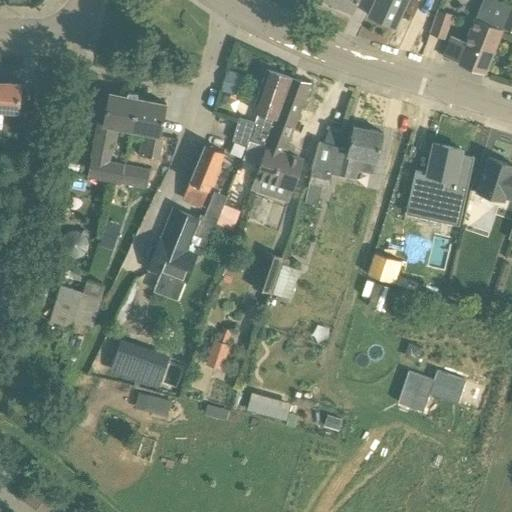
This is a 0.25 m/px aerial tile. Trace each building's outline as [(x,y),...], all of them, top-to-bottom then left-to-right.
[(358,0),(327,0),(353,12),(358,0)] [(375,0),(368,15),(396,28),(408,0),(375,0)] [(484,75),(502,29),(511,7),(492,0),(483,0),(467,42),(458,38),(451,41),(445,58),(459,63),(458,64),(484,75)] [(453,16),(437,10),(429,34),(445,40),(453,16)] [(267,147),(292,79),(292,78),(267,70),(253,111),(259,113),(256,123),(239,118),(233,142),(247,146),(248,141),(267,147)] [(302,160),(285,154),(311,84),(292,79),(267,147),(252,190),(289,202),(302,160)] [(27,146),(35,110),(19,109),(21,86),(0,83),(0,131),(6,132),(5,144),(27,146)] [(115,127),(131,130),(138,99),(110,93),(103,131),(98,130),(89,177),(120,183),(124,165),(108,162),(115,127)] [(138,99),(131,130),(149,134),(147,143),(142,142),(140,156),(159,160),(164,136),(161,136),(167,104),(138,99)] [(328,189),(332,174),(351,178),(353,170),(374,175),(384,133),(355,127),(350,150),(345,149),(345,150),(321,142),(314,167),(313,167),(308,184),(328,189)] [(235,143),(230,154),(241,158),(246,147),(235,143)] [(434,144),(427,174),(415,171),(406,215),(459,227),(475,158),(462,155),(463,151),(434,144)] [(192,203),(202,207),(225,152),(206,145),(185,196),(194,200),(192,203)] [(511,165),(488,158),(477,192),(505,201),(506,198),(511,200),(511,165)] [(149,170),(124,165),(120,183),(145,188),(149,170)] [(203,221),(213,225),(216,226),(222,211),(209,206),(204,219),(203,221)] [(240,212),(225,206),(218,226),(233,232),(240,212)] [(161,240),(150,268),(161,273),(155,289),(179,299),(196,254),(201,256),(213,225),(203,221),(204,219),(200,218),(199,220),(175,210),(163,241),(161,240)] [(252,287),(271,293),(280,265),(283,257),(264,251),(252,287)] [(392,285),(393,284),(401,261),(376,253),(368,277),(392,285)] [(300,271),(280,265),(271,293),(290,300),(300,271)] [(83,292),(74,321),(92,327),(105,284),(90,279),(85,293),(83,292)] [(398,291),(376,283),(367,306),(389,313),(398,291)] [(74,321),(83,292),(62,286),(51,322),(72,328),(74,321)] [(222,327),(217,341),(227,345),(232,331),(222,327)] [(114,363),(112,369),(157,385),(168,355),(122,340),(122,342),(110,338),(103,359),(114,363)] [(434,380),(409,371),(398,403),(424,411),(430,393),(458,403),(466,381),(437,371),(434,380)] [(135,409),(144,411),(148,396),(139,394),(135,409)] [(289,410),(249,400),(246,411),(286,422),(289,410)] [(328,415),(324,427),(339,431),(343,419),(328,415)] [(21,511),(53,511),(60,503),(38,486),(19,510),(21,511)]
